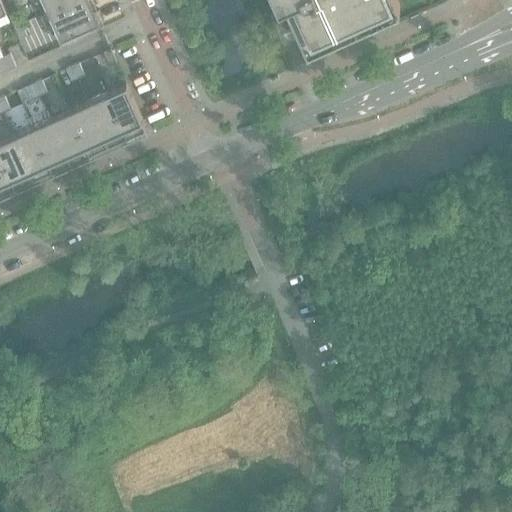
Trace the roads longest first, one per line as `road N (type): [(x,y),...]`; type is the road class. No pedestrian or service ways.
road 1 (tertiary): [(484,39),(213,158)]
road 2 (tertiary): [(213,158),(0,253)]
road 3 (residential): [(0,83),(146,17)]
road 4 (residential): [(213,158),(146,17)]
